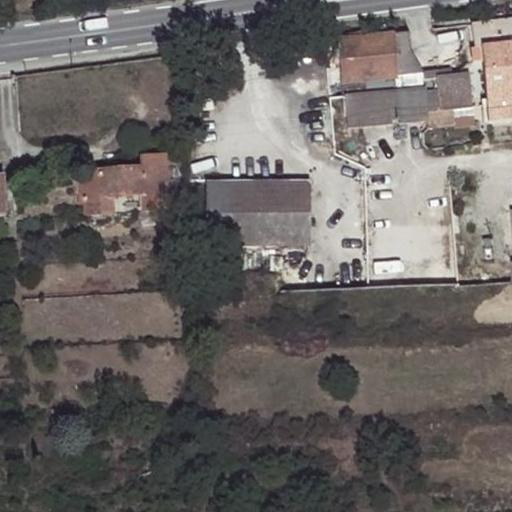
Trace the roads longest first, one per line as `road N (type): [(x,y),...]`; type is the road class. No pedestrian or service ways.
road 1 (secondary): [(172,18),(413,0)]
road 2 (secondary): [(172,18),(0,43)]
